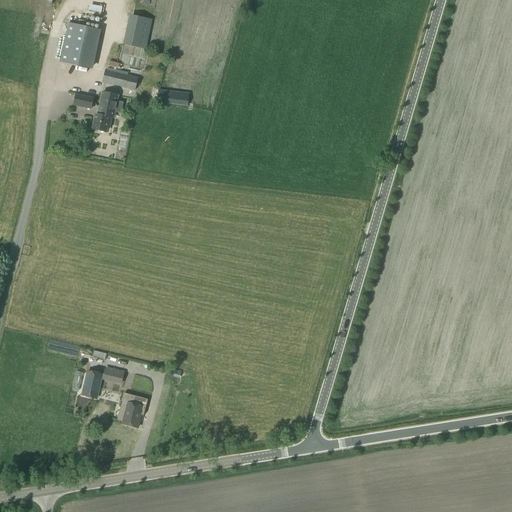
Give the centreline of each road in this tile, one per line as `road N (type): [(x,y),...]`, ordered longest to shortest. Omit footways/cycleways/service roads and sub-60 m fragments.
road 1 (unclassified): [(311,447),(441,0)]
road 2 (unclassified): [(311,447),(48,491)]
road 3 (unclassified): [(511,416),(311,447)]
